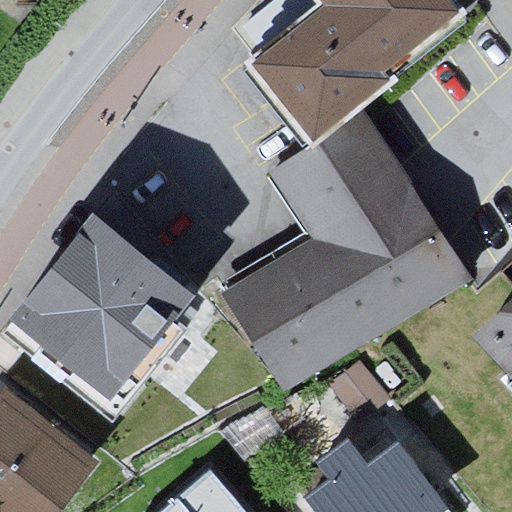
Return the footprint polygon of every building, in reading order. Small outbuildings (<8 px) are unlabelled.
[(475,11),(466,0),(290,0),(232,46),(306,141),(475,11)] [(306,141),(266,166),(309,234),(224,288),(286,386),(471,271),(365,104),(306,141)] [(97,219),(8,331),(109,410),(198,298),(97,219)] [(511,361),(511,311),(487,335),(511,361)] [(367,364),(334,386),(358,422),(391,400),(367,364)] [(0,508),(4,511),(42,511),(87,460),(9,394),(0,404),(0,508)] [(398,407),(295,476),(319,511),(417,511),(453,488),(398,407)] [(248,511),(210,468),(158,511),(248,511)]
